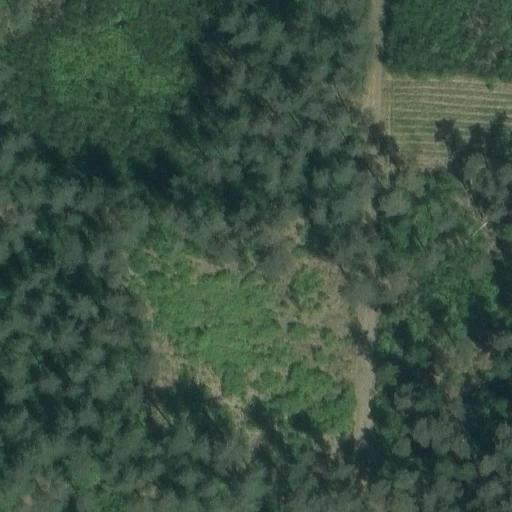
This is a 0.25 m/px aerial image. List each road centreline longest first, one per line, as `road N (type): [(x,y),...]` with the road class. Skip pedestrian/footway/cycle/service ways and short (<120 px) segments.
road 1 (track): [(365,511),(377,0)]
road 2 (track): [(375,163),(511,168)]
